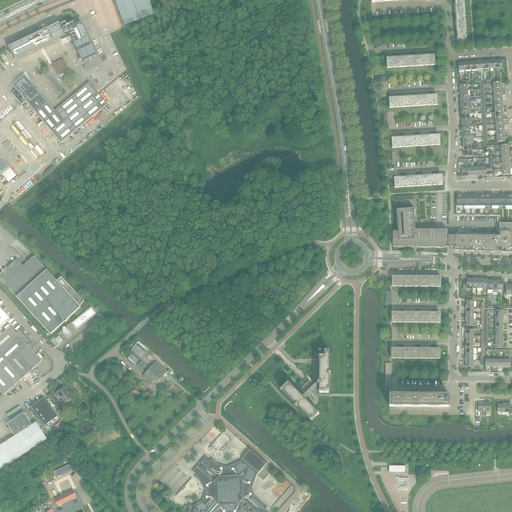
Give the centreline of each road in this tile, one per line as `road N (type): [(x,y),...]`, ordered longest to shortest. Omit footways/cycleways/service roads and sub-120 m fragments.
road 1 (unclassified): [(148,456),(91,376),(95,364),(177,296),(300,245)]
road 2 (unclassified): [(347,189),(317,0)]
road 3 (unclassified): [(0,413),(60,367),(0,295)]
road 4 (unclassified): [(197,408),(304,304)]
